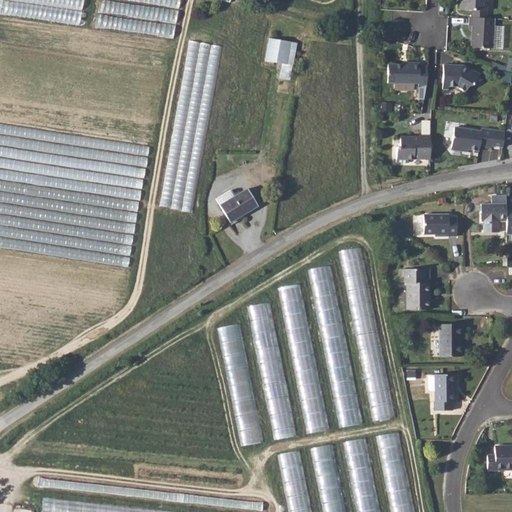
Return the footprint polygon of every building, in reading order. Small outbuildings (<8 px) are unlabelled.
[(459,0),(459,10),(487,11),(486,0),(459,0)] [(493,20),(469,19),(468,28),(471,28),(470,49),(493,50),(493,20)] [(269,40),(266,60),(283,64),(281,78),(290,80),(296,44),(269,40)] [(418,84),(418,87),(418,100),(424,100),(425,92),(425,87),(426,66),(420,66),(420,64),(405,63),(405,66),(395,65),(394,83),(418,84)] [(460,67),(443,67),(442,91),(448,91),(448,88),(456,88),(464,94),(468,88),(472,87),(479,76),(468,69),(466,72),(462,69),(460,69),(460,67)] [(463,152),(463,150),(479,152),(479,147),(491,149),(491,146),(502,148),(504,133),(481,130),(481,132),(454,129),(452,148),(454,151),(463,152)] [(430,160),(430,137),(418,137),(418,138),(399,138),(399,147),(396,147),(396,163),(408,163),(408,160),(430,160)] [(234,197),(219,205),(230,223),(258,206),(248,188),(234,197)] [(506,209),(506,204),(481,204),(481,221),(483,221),(483,232),(498,232),(498,221),(506,221),(506,209)] [(424,216),(424,235),(439,235),(439,237),(456,238),(456,219),(448,218),(448,217),(424,216)] [(360,277),(361,280),(368,279),(361,246),(339,250),(345,280),(360,277)] [(331,265),(309,269),(314,296),(318,295),(316,285),(330,282),(331,287),(320,289),(320,293),(336,290),(331,265)] [(426,269),(404,269),(405,283),(406,283),(406,309),(430,309),(430,297),(428,297),(428,282),(426,282),(426,269)] [(328,428),(303,283),(280,287),(306,432),(328,428)] [(273,439),(295,435),(272,301),(249,305),(273,439)] [(239,445),(262,441),(242,323),(220,326),(239,445)] [(462,324),(439,324),(439,356),(460,356),(460,333),(462,333),(462,324)] [(454,374),(434,374),(435,401),(434,401),(434,410),(451,410),(451,401),(455,401),(454,374)] [(377,435),(383,462),(402,457),(396,431),(377,435)] [(345,440),(349,467),(355,466),(354,456),(368,454),(366,438),(345,440)] [(335,457),(333,443),(311,447),(314,461),(335,457)] [(511,448),(504,448),(504,446),(494,446),(494,454),(487,454),(487,469),(511,468),(511,448)] [(279,453),(287,498),(296,497),(296,498),(308,496),(300,449),(279,453)] [(356,491),(359,511),(382,511),(378,488),(356,491)] [(44,498),(42,511),(127,511),(128,507),(44,498)] [(239,507),(259,509),(260,503),(240,501),(239,507)]
